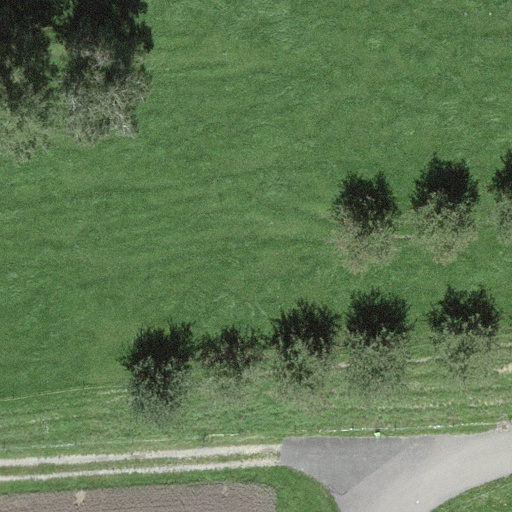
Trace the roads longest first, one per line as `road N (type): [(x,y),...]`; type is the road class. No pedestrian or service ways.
road 1 (track): [(425,476),(0,478)]
road 2 (unclassified): [(511,458),(425,476),(387,511)]
